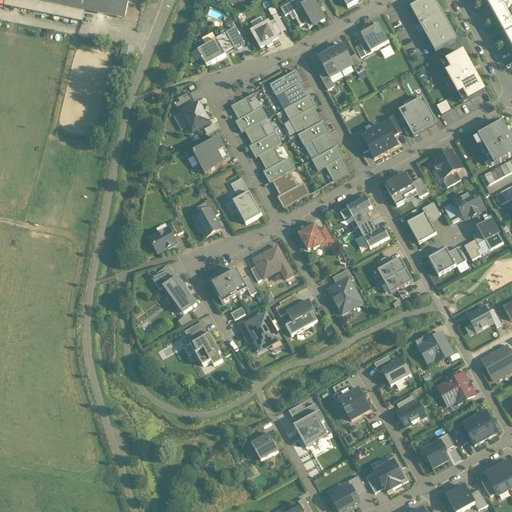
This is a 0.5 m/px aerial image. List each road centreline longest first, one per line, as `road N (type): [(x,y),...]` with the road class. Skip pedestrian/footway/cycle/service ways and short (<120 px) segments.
road 1 (unclassified): [(168,0),(137,72),(87,317),(93,382),(135,511)]
road 2 (residential): [(280,228),(208,105),(295,55)]
road 3 (residential): [(368,180),(511,100)]
road 4 (residential): [(368,180),(295,55)]
road 5 (residential): [(347,345),(280,228)]
road 6 (residential): [(250,379),(188,263)]
road 7 (residential): [(426,492),(364,378)]
